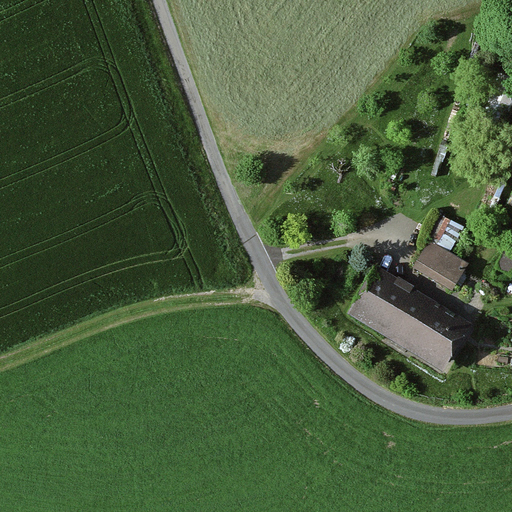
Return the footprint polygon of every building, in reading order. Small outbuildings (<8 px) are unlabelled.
[(511,62),(504,59),(477,127),(501,136),(511,107),(511,62)] [(417,250),(423,253),(412,275),(450,293),(464,265),(436,251),(449,224),(433,216),(417,250)] [(511,277),(511,254),(504,251),(494,273),(511,280),(511,277)] [(492,261),(480,256),(473,274),(484,279),(492,261)] [(472,331),(375,270),(346,316),(442,377),(472,331)]
